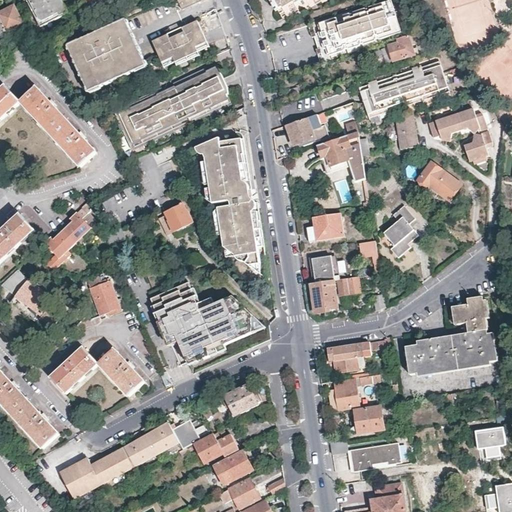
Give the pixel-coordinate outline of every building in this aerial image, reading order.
[(62,13),(69,10),(64,0),(32,0),(43,20),(61,11),(62,13)] [(180,0),(185,9),(204,0),(180,0)] [(309,7),(320,0),(275,0),(281,9),(284,15),(289,12),(292,17),(309,7)] [(394,35),(382,0),(376,0),(310,22),(314,33),(317,32),(320,42),(323,49),(319,51),(322,58),(394,35)] [(0,8),(0,34),(13,28),(11,26),(22,20),(14,4),(7,8),(1,10),(0,8)] [(203,30),(198,18),(183,25),(185,29),(170,36),(168,32),(152,39),(162,60),(175,55),(177,59),(187,55),(197,50),(195,45),(207,40),(203,30)] [(118,30),(129,25),(126,20),(115,25),(118,30)] [(135,39),(129,25),(118,30),(115,25),(101,32),(108,46),(105,47),(103,43),(99,45),(94,35),(81,41),(83,46),(70,52),(90,93),(148,67),(135,39)] [(416,52),(413,43),(425,39),(422,30),(399,37),(400,40),(390,44),(393,52),(395,59),(416,52)] [(101,32),(94,35),(99,45),(103,43),(105,47),(108,46),(101,32)] [(210,44),(207,40),(195,45),(197,50),(210,44)] [(68,47),(70,52),(83,46),(81,41),(68,47)] [(199,54),(197,50),(187,55),(189,58),(199,54)] [(175,55),(162,60),(164,65),(177,59),(175,55)] [(189,58),(187,55),(177,59),(178,63),(189,58)] [(449,89),(439,60),(408,71),(359,87),(362,98),(369,117),(449,89)] [(175,81),(175,82),(216,65),(215,62),(175,80),(175,81)] [(218,63),(216,65),(226,88),(229,87),(229,86),(226,78),(219,64),(219,63),(218,63)] [(179,125),(232,101),(226,88),(216,65),(175,82),(177,87),(172,89),(170,90),(168,86),(163,88),(125,105),(115,109),(124,128),(127,135),(131,145),(179,125)] [(511,94),(511,79),(499,80),(499,94),(511,94)] [(0,120),(22,100),(7,84),(0,90),(0,120)] [(38,85),(22,100),(82,165),(97,150),(86,138),(42,91),(38,85)] [(124,103),(125,105),(163,88),(162,86),(124,102),(124,103)] [(233,103),(232,101),(179,125),(131,145),(132,148),(233,103)] [(480,125),(481,127),(488,125),(485,114),(483,112),(477,113),(474,106),(455,113),(460,128),(469,125),(472,128),(480,125)] [(412,113),(399,118),(403,147),(416,144),(412,113)] [(451,130),(460,128),(455,113),(428,122),(433,135),(439,133),(440,137),(450,134),(451,130)] [(318,115),(310,117),(310,116),(288,124),(292,135),(295,144),(308,140),(309,143),(317,140),(330,136),(326,127),(326,126),(323,126),(323,127),(318,115)] [(345,124),(348,135),(360,131),(357,120),(345,124)] [(474,131),(475,135),(482,134),(482,131),(481,127),(480,125),(472,128),(474,131)] [(504,130),(503,133),(508,137),(511,133),(511,132),(505,125),(504,130)] [(482,134),(475,135),(472,141),(465,144),(469,158),(488,152),(486,144),(492,142),(492,139),(490,129),(482,131),(482,134)] [(358,179),(368,176),(366,163),(360,131),(348,135),(320,144),(324,156),(323,156),(324,161),(326,167),(350,158),(358,179)] [(211,182),(211,184),(211,186),(214,201),(214,202),(229,199),(232,200),(232,204),(233,204),(257,200),(255,198),(253,196),(252,196),(251,193),(250,188),(250,184),(249,183),(249,182),(247,180),(246,179),(244,179),(243,168),(239,144),(222,146),(222,140),(221,136),(197,146),(197,147),(198,149),(199,150),(200,151),(201,152),(202,153),(204,153),(206,153),(207,156),(211,182)] [(243,137),(222,140),(222,146),(239,144),(243,168),(246,167),(243,152),(245,152),(243,137)] [(211,182),(207,160),(203,160),(206,183),(211,182)] [(462,183),(434,160),(420,179),(430,186),(431,184),(450,199),(457,189),(462,183)] [(114,222),(142,204),(129,185),(101,202),(114,222)] [(177,199),(188,194),(185,190),(175,195),(177,199)] [(167,233),(174,230),(185,225),(194,220),(189,210),(187,210),(184,202),(196,197),(194,191),(188,194),(177,199),(164,205),(167,212),(159,216),(167,233)] [(259,244),(253,210),(255,210),(257,208),(258,205),(258,203),(257,200),(233,204),(232,204),(219,206),(224,233),(225,245),(237,254),(238,255),(260,251),(259,244)] [(67,222),(62,226),(76,241),(92,226),(101,221),(94,204),(89,209),(85,204),(81,207),(78,210),(79,211),(67,222)] [(224,233),(219,206),(218,208),(215,211),(219,234),(224,233)] [(396,243),(392,247),(400,256),(412,245),(410,242),(413,239),(420,233),(411,222),(417,217),(408,206),(398,215),(402,221),(388,233),(396,243)] [(260,226),(258,209),(256,210),(255,210),(253,210),(259,244),(264,244),(262,236),(260,226)] [(346,234),(343,211),(315,216),(316,223),(319,238),(346,234)] [(0,260),(36,228),(21,212),(4,228),(0,231),(0,260)] [(311,239),(319,238),(316,223),(308,225),(310,232),(311,239)] [(127,237),(121,225),(105,233),(110,244),(127,237)] [(56,232),(47,241),(55,250),(45,260),(54,265),(63,257),(61,255),(61,254),(62,254),(76,241),(62,226),(56,232)] [(384,236),(392,247),(396,243),(388,233),(384,236)] [(379,247),(377,238),(362,240),(361,240),(362,250),(363,250),(364,255),(373,254),(374,260),(375,260),(376,271),(379,271),(382,270),(380,257),(379,247)] [(260,251),(238,255),(237,254),(238,255),(238,257),(239,258),(240,259),(242,259),(245,260),(250,263),(262,261),(260,251)] [(341,277),(343,277),(342,274),(337,274),(334,254),(315,257),(316,268),(318,280),(337,278),(341,277)] [(339,271),(346,270),(344,259),(337,260),(339,271)] [(16,294),(17,293),(43,313),(41,315),(53,324),(65,310),(49,298),(52,294),(30,276),(29,277),(23,272),(19,267),(2,283),(16,294)] [(363,288),(360,274),(343,277),(341,277),(343,292),(363,288)] [(341,305),(337,278),(318,280),(313,281),(317,311),(323,310),(332,309),(331,306),(341,305)] [(117,312),(123,310),(112,280),(92,287),(102,313),(108,311),(110,315),(117,312)] [(178,331),(181,339),(188,355),(196,351),(200,359),(212,354),(209,346),(217,342),(224,339),(226,343),(254,331),(257,316),(239,299),(228,304),(225,297),(200,307),(197,301),(193,302),(187,288),(191,286),(188,280),(153,296),(156,304),(160,302),(166,317),(162,318),(165,325),(172,323),(176,332),(178,331)] [(197,301),(191,286),(187,288),(193,302),(197,301)] [(37,320),(41,315),(43,313),(17,293),(16,294),(12,299),(25,310),(37,320)] [(239,299),(233,293),(225,297),(228,304),(239,299)] [(376,309),(386,306),(384,293),(374,294),(376,309)] [(498,360),(494,331),(490,331),(483,294),(468,297),(469,301),(460,303),(463,322),(468,321),(469,324),(466,325),(467,331),(440,336),(407,341),(412,372),(498,360)] [(166,317),(160,302),(156,304),(162,318),(166,317)] [(267,325),(257,316),(254,331),(267,325)] [(176,332),(172,323),(165,325),(163,327),(167,336),(169,335),(176,332)] [(181,339),(178,331),(176,332),(169,335),(173,343),(181,339)] [(228,347),(226,343),(224,339),(217,342),(220,350),(228,347)] [(376,340),(330,346),(332,357),(336,357),(337,363),(338,369),(359,366),(357,355),(372,352),(372,348),(380,347),(379,339),(376,340)] [(220,350),(217,342),(209,346),(212,354),(220,350)] [(162,348),(167,366),(181,362),(175,344),(162,348)] [(68,392),(101,362),(85,346),(66,364),(53,376),(68,392)] [(116,347),(101,362),(130,394),(146,379),(131,363),(116,347)] [(200,359),(196,351),(188,355),(192,363),(200,359)] [(12,378),(1,366),(0,367),(0,398),(44,446),(60,432),(51,421),(32,401),(12,378)] [(380,373),(365,375),(366,381),(381,378),(380,373)] [(356,376),(334,379),(335,385),(339,405),(339,407),(361,404),(356,376)] [(255,392),(250,382),(225,394),(236,414),(260,401),(255,392)] [(339,405),(335,385),(329,386),(329,392),(332,406),(339,405)] [(203,413),(217,406),(214,400),(200,407),(203,413)] [(392,425),(388,402),(381,403),(381,406),(384,426),(392,425)] [(384,426),(381,406),(356,409),(358,421),(359,431),(385,428),(384,426)] [(179,440),(183,447),(185,446),(217,429),(213,421),(199,429),(199,430),(197,431),(190,417),(172,427),(179,440)] [(147,433),(157,452),(179,440),(172,427),(169,420),(157,427),(147,433)] [(225,426),(215,431),(218,437),(228,432),(225,426)] [(507,444),(504,427),(475,431),(478,449),(485,448),(488,461),(501,459),(499,446),(507,444)] [(218,437),(215,431),(195,442),(205,461),(224,450),(227,454),(240,446),(233,434),(231,430),(228,432),(218,437)] [(134,440),(124,445),(135,464),(157,452),(147,433),(134,440)] [(8,439),(4,434),(0,437),(0,441),(2,444),(8,439)] [(349,450),(347,439),(331,442),(333,453),(349,450)] [(402,461),(399,441),(351,448),(352,460),(354,470),(374,467),(373,462),(388,460),(388,463),(395,462),(402,461)] [(509,458),(507,444),(499,446),(501,459),(509,458)] [(135,464),(124,445),(108,453),(92,462),(88,454),(61,470),(76,496),(135,464)] [(225,483),(253,467),(249,460),(243,448),(215,463),(215,464),(215,465),(225,483)] [(488,461),(485,448),(478,449),(480,463),(488,461)] [(251,476),(230,487),(224,490),(220,492),(225,502),(236,496),(241,506),(261,496),(256,486),(251,476)] [(286,485),(285,477),(270,484),(274,492),(286,485)] [(406,511),(402,480),(376,484),(377,495),(372,496),(372,502),(373,509),(373,511),(406,511)] [(511,511),(511,483),(497,486),(496,486),(498,493),(484,495),(486,509),(500,507),(500,511),(511,511)] [(498,493),(496,486),(483,488),(484,495),(498,493)] [(236,511),(273,511),(272,509),(275,507),(274,505),(273,503),(270,505),(266,498),(244,509),(244,508),(236,511)]
